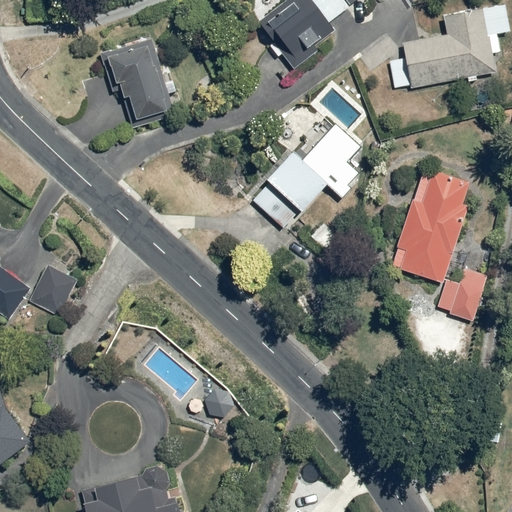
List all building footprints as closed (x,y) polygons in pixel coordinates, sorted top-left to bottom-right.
[(293,53),(286,58),(297,72),(319,55),(314,49),(339,30),(334,24),(365,0),(288,0),(259,23),(271,40),(279,34),(293,53)] [(450,36),(406,40),(408,56),(392,58),(395,86),(471,79),(472,83),(481,82),(480,75),(500,73),(498,54),(503,53),(501,36),(511,34),(511,19),(510,4),(447,10),(450,36)] [(156,42),(111,53),(119,85),(124,83),(128,97),(132,96),(139,122),(161,116),(161,119),(177,115),(173,99),(179,98),(170,63),(162,65),(156,42)] [(304,147),(254,198),(277,220),(291,205),(296,211),(305,201),(309,205),(329,184),(344,199),(365,177),(354,165),(368,151),(338,122),(309,152),(304,147)] [(474,181),(428,165),(393,265),(445,283),(472,207),(466,205),(474,181)] [(0,319),(4,322),(9,316),(11,318),(32,289),(0,266),(0,261),(1,260),(0,258),(0,319)] [(82,281),(50,264),(31,300),(62,317),(82,281)] [(465,282),(450,278),(441,306),(453,310),(452,314),(472,321),(487,275),(470,269),(465,282)] [(220,380),(203,396),(210,404),(205,408),(215,419),(220,414),(226,420),(243,405),(220,380)] [(0,468),(35,444),(9,407),(0,384),(0,468)] [(147,473),(101,483),(104,500),(89,503),(90,511),(188,511),(186,502),(166,506),(162,485),(150,487),(147,473)] [(341,511),(353,501),(337,485),(310,511),(341,511)]
